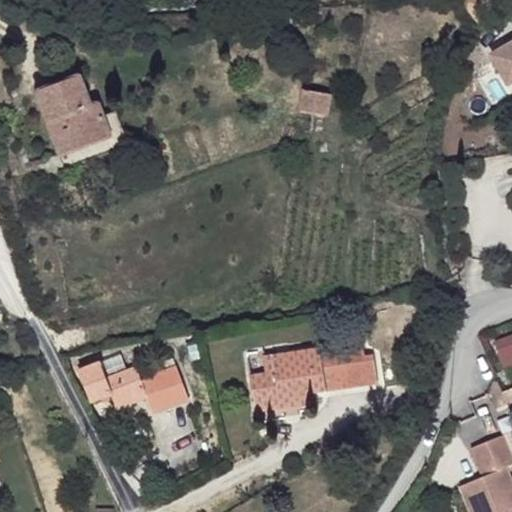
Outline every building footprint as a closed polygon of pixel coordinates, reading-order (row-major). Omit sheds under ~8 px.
[(505,7),(499,0),(461,0),(460,1),(482,29),(484,30),(505,7)] [(511,43),(491,56),(508,85),(511,82),(511,43)] [(76,75),(35,91),(59,154),(61,157),(110,139),(101,115),(96,103),(88,106),(76,75)] [(303,90),(300,113),(327,116),(330,94),(303,90)] [(115,111),(101,115),(110,139),(61,157),(59,154),(54,155),(60,172),(129,146),(115,111)] [(511,126),(495,132),(500,149),(511,146),(511,126)] [(54,155),(39,161),(45,177),(60,172),(54,155)] [(399,306),(414,303),(412,293),(397,295),(399,306)] [(505,368),(511,365),(511,333),(494,341),(505,368)] [(320,349),(264,358),(266,374),(250,376),(256,412),(283,408),(281,398),(308,394),(328,391),(326,380),(345,378),(347,388),(378,384),(373,356),(365,356),(363,343),(320,349)] [(201,359),(197,344),(189,346),(192,361),(201,359)] [(128,371),(121,355),(101,362),(108,378),(128,371)] [(159,365),(161,373),(177,367),(174,360),(159,365)] [(108,378),(101,362),(79,371),(91,403),(111,395),(117,409),(148,398),(154,413),(190,400),(177,367),(161,373),(142,379),(138,367),(128,371),(108,378)] [(345,378),(326,380),(328,391),(347,388),(345,378)] [(506,403),(497,380),(492,382),(489,390),(496,408),(506,403)] [(308,394),(281,398),(283,408),(310,404),(308,394)] [(511,511),(511,480),(507,467),(511,465),(511,458),(503,436),(471,448),(484,478),(460,487),(470,511),(511,511)]
